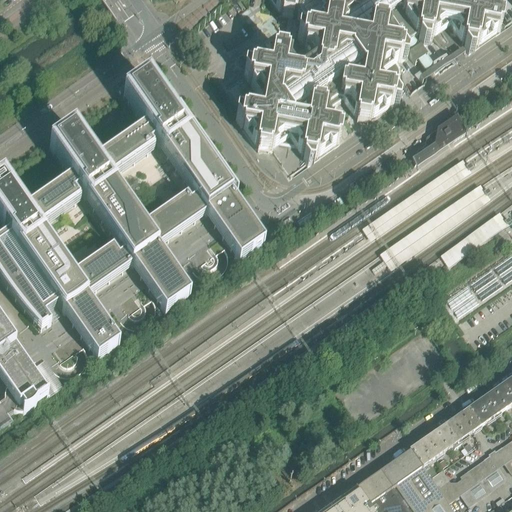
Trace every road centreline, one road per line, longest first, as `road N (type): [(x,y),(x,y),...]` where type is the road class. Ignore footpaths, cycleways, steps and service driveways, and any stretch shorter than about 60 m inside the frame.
road 1 (residential): [(262,198),(275,205),(296,192),(511,39)]
road 2 (residential): [(308,511),(511,368)]
road 3 (residential): [(262,198),(150,38)]
road 4 (secondary): [(0,143),(150,38)]
